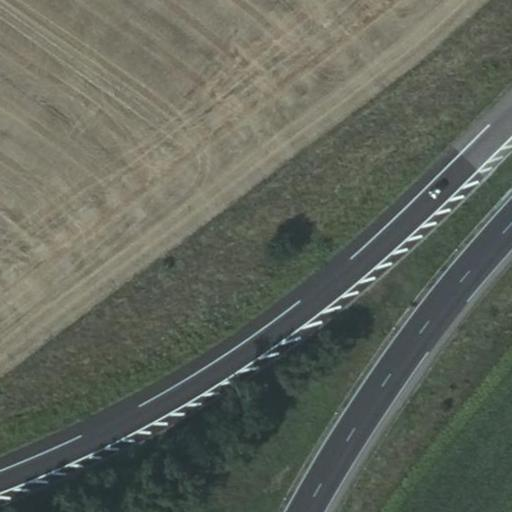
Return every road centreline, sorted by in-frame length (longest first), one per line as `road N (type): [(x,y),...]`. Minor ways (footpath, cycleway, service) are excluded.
road 1 (motorway): [(511,120),(345,278),(233,362),(116,430),(0,482)]
road 2 (motorway): [(303,511),(390,371),(511,223)]
